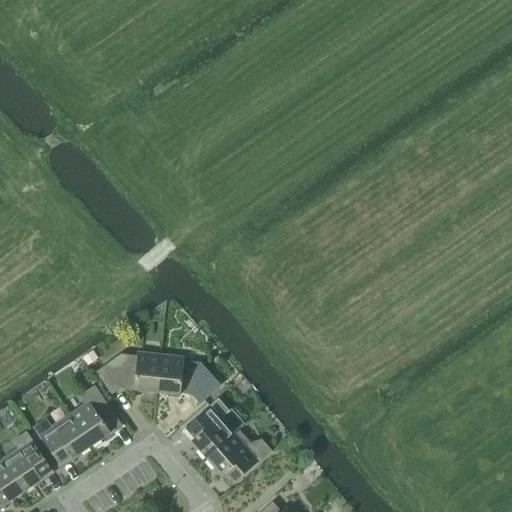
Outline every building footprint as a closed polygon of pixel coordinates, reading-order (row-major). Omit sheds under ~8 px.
[(155,395),(159,358),(136,355),(135,360),(120,358),(95,375),(110,396),(121,389),(132,390),(132,393),(155,395)] [(159,358),(155,395),(178,398),(179,395),(190,396),(199,406),(218,388),(198,366),(182,365),(182,360),(159,358)] [(86,405),(68,418),(89,449),(109,436),(106,432),(116,426),(118,429),(119,428),(93,389),(81,397),(86,405)] [(216,403),(181,434),(182,435),(185,432),(192,441),(189,444),(205,461),(233,436),(218,420),(226,413),(216,403)] [(44,422),(32,430),(59,469),(60,469),(58,465),(67,459),(70,462),(89,449),(68,418),(50,430),(44,422)] [(233,436),(205,461),(220,479),(223,476),(231,485),(228,488),(229,489),(269,454),(259,443),(252,449),(238,433),(233,436)] [(18,452),(0,463),(0,464),(21,495),(40,482),(38,479),(48,472),(50,475),(51,475),(24,436),(13,444),(18,452)] [(0,506),(1,508),(21,495),(0,464),(0,506)]
